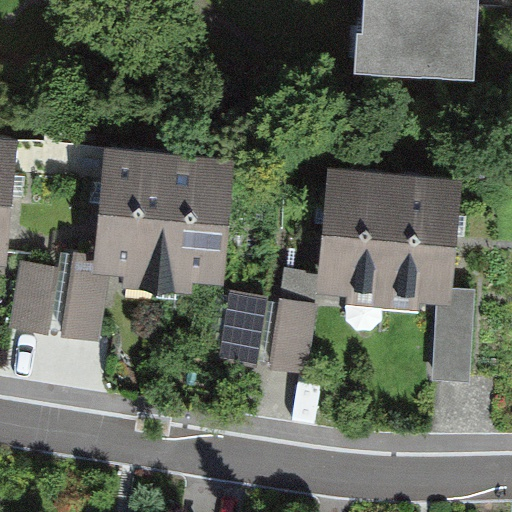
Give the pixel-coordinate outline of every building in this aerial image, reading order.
[(355,0),(355,15),(346,15),(345,59),(468,61),(469,0),(355,0)] [(19,124),(0,122),(0,253),(7,254),(19,124)] [(96,262),(159,267),(170,137),(106,132),(96,262)] [(235,142),(170,137),(159,267),(225,272),(235,142)] [(319,278),(385,284),(395,159),(329,153),(319,278)] [(463,164),(395,159),(385,284),(452,289),(463,164)] [(58,264),(25,260),(16,325),(49,330),(58,264)] [(105,271),(72,267),(63,332),(96,337),(105,271)] [(437,375),(472,376),(473,296),(438,295),(437,375)] [(265,301),(231,297),(223,362),(256,367),(265,301)] [(312,308),(279,304),(270,369),(303,374),(312,308)]
